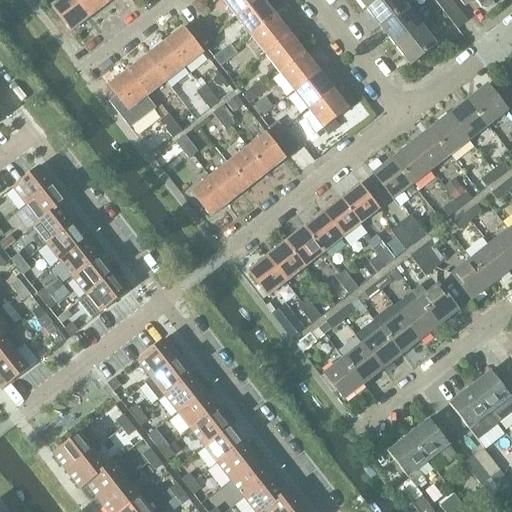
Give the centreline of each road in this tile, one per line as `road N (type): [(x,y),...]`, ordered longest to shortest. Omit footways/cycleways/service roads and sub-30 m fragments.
road 1 (residential): [(323,511),(162,305)]
road 2 (residential): [(227,254),(406,117)]
road 3 (residential): [(162,305),(27,134)]
road 4 (residential): [(359,432),(511,310)]
road 5 (residential): [(13,422),(162,305)]
road 6 (residential): [(406,117),(312,0)]
